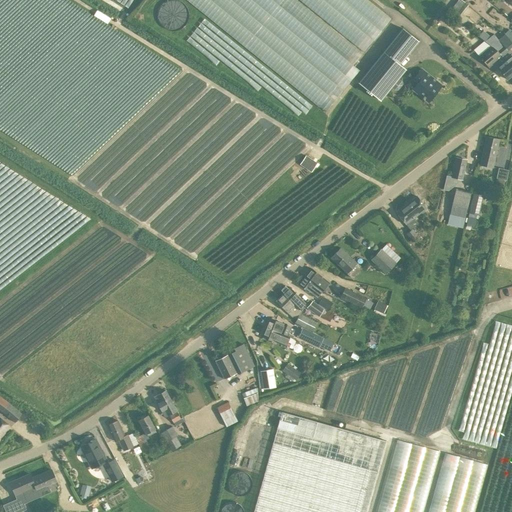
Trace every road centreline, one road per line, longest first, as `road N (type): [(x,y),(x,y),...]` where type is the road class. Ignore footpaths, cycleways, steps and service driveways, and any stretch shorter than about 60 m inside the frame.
road 1 (unclassified): [(0,467),(83,427),(511,96)]
road 2 (track): [(76,0),(392,192)]
road 3 (track): [(271,409),(283,402),(441,445),(482,322),(511,302)]
road 4 (track): [(499,107),(399,18),(328,111)]
road 5 (track): [(396,0),(511,91)]
